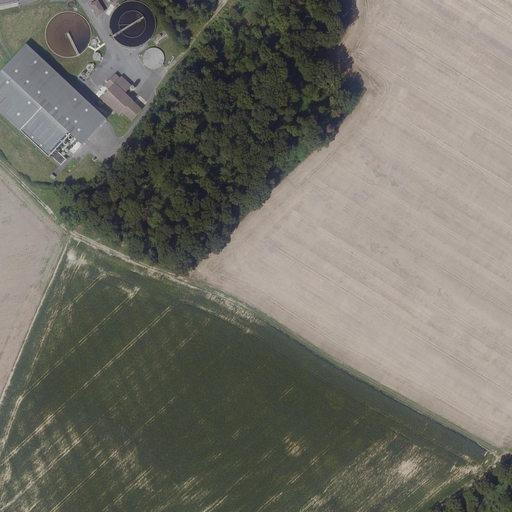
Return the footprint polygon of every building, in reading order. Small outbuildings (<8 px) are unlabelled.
[(105,13),(100,1),(92,4),(96,16),(105,13)] [(26,44),(0,72),(0,110),(49,157),(51,155),(62,165),(67,159),(57,150),(71,134),(84,145),(107,119),(26,44)] [(91,72),(95,66),(89,62),(85,68),(91,72)] [(108,84),(112,89),(103,96),(118,116),(121,114),(130,124),(141,115),(134,105),(134,104),(129,99),(134,95),(132,92),(135,90),(126,79),(123,81),(120,76),(108,84)] [(74,154),(82,144),(77,140),(69,150),(74,154)]
